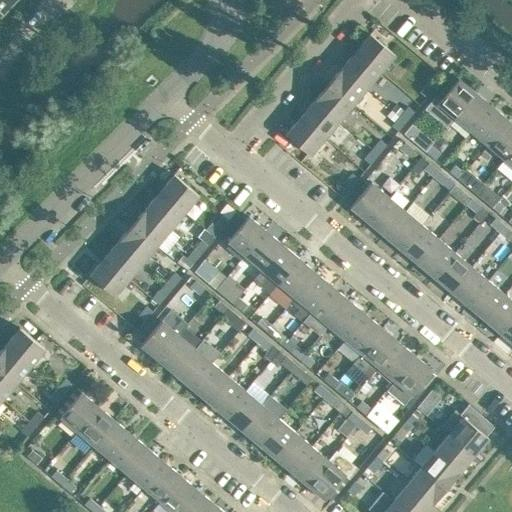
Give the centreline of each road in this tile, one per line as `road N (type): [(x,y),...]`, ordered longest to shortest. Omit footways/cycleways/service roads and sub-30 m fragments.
road 1 (residential): [(310,511),(34,276),(2,259)]
road 2 (residential): [(511,389),(224,159)]
road 3 (residential): [(2,259),(162,99)]
road 4 (residential): [(355,0),(224,159)]
road 5 (residential): [(162,99),(211,48),(224,19),(219,0)]
road 6 (residential): [(511,75),(415,0)]
